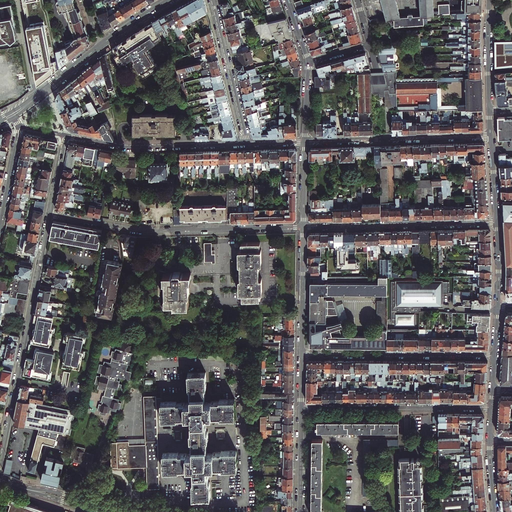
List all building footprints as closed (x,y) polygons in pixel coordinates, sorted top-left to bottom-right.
[(21,0),(30,44),(31,48),(37,84),(48,76),(56,70),(60,67),(53,39),(52,33),(51,27),(47,11),(43,4),(42,0),(21,0)] [(65,41),(70,59),(80,51),(89,44),(90,41),(85,26),(84,26),(81,19),(82,19),(79,11),(77,12),(73,0),(55,0),(59,10),(63,8),(65,14),(66,13),(72,36),(70,41),(68,40),(65,41)] [(103,0),(92,0),(95,7),(97,14),(108,10),(106,6),(103,0)] [(126,17),(116,1),(117,0),(103,0),(106,6),(109,3),(112,7),(115,12),(116,15),(117,14),(121,20),(124,18),(126,17)] [(129,15),(131,14),(128,7),(127,5),(123,0),(117,0),(116,1),(126,17),(129,15)] [(123,0),(127,5),(128,7),(131,14),(135,12),(137,10),(130,0),(123,0)] [(130,0),(137,10),(140,9),(142,7),(139,1),(139,0),(130,0)] [(204,0),(192,0),(186,4),(194,20),(208,12),(206,4),(204,0)] [(301,0),(300,0),(294,2),(296,9),(299,18),(302,17),(311,14),(327,9),(326,5),(325,0),(304,7),(301,0)] [(341,7),(352,4),(351,1),(351,0),(343,0),(336,2),(333,3),(334,9),(338,8),(341,7)] [(399,17),(395,0),(380,0),(385,15),(369,19),(370,24),(383,20),(384,23),(389,22),(391,24),(391,26),(427,23),(427,15),(429,15),(434,15),(433,0),(420,0),(422,15),(413,16),(413,14),(410,14),(410,16),(399,17)] [(466,0),(467,0),(461,0),(461,13),(481,11),(481,0),(466,0)] [(230,11),(230,9),(229,6),(231,6),(228,1),(220,3),(222,10),(224,16),(235,13),(233,10),(230,11)] [(17,36),(11,3),(0,5),(0,23),(1,30),(0,29),(0,43),(12,41),(14,39),(17,36)] [(116,15),(115,12),(112,14),(109,9),(112,7),(109,3),(106,6),(108,10),(113,25),(118,22),(121,20),(117,14),(116,15)] [(266,8),(268,19),(270,19),(269,15),(277,12),(279,19),(286,17),(284,11),(281,3),(276,4),(276,3),(271,5),(271,6),(266,8)] [(196,23),(194,20),(186,4),(181,6),(177,9),(186,25),(191,22),(193,25),(196,23)] [(238,4),(232,7),(232,9),(233,10),(235,13),(242,11),(238,4)] [(353,8),(352,4),(341,7),(338,8),(339,11),(328,14),(329,18),(342,14),(354,11),(353,8)] [(175,10),(172,12),(183,32),(186,31),(188,35),(191,34),(187,27),(186,25),(177,9),(175,10)] [(113,25),(108,10),(97,14),(103,32),(110,28),(113,25)] [(242,11),(235,13),(224,16),(224,20),(225,24),(249,18),(249,16),(249,15),(245,16),(244,11),(242,11)] [(340,22),(356,18),(355,15),(354,11),(342,14),(343,18),(342,19),(341,17),(330,20),(331,24),(338,22),(340,22)] [(464,17),(464,21),(481,19),(481,15),(481,11),(461,13),(454,13),(455,15),(457,15),(457,18),(463,18),(464,17)] [(169,13),(167,15),(175,30),(177,29),(181,36),(184,34),(183,32),(172,12),(169,13)] [(313,22),(311,14),(302,17),(303,21),(305,25),(311,23),(313,22)] [(153,23),(158,32),(162,30),(164,33),(162,34),(165,39),(167,38),(168,42),(170,41),(170,43),(174,42),(172,32),(171,32),(175,30),(167,15),(163,17),(159,19),(160,19),(153,23)] [(286,17),(279,19),(268,22),(271,32),(272,32),(274,35),(275,35),(277,42),(278,42),(293,37),(290,28),(286,17)] [(250,18),(249,18),(225,24),(226,27),(227,31),(240,28),(250,26),(250,22),(251,22),(250,18)] [(357,21),(356,18),(340,22),(341,25),(339,26),(340,27),(339,27),(339,29),(343,28),(358,24),(357,21)] [(481,19),(464,21),(463,21),(461,21),(461,26),(441,26),(442,29),(461,29),(481,29),(481,25),(481,19)] [(158,32),(153,23),(123,41),(118,45),(113,48),(123,64),(131,59),(143,78),(158,69),(146,49),(162,40),(158,32)] [(305,34),(313,31),(311,23),(305,25),(302,26),(305,34)] [(358,24),(343,28),(344,31),(341,32),(341,33),(340,33),(341,36),(345,34),(347,34),(359,30),(359,28),(358,24)] [(187,27),(191,34),(194,40),(200,37),(199,35),(194,37),(189,27),(187,27)] [(240,28),(227,31),(228,35),(229,38),(238,36),(241,36),(240,28)] [(306,37),(307,41),(320,36),(326,34),(325,33),(324,33),(324,31),(323,32),(321,28),(313,31),(305,34),(306,37)] [(465,37),(481,37),(481,33),(481,29),(461,29),(461,34),(453,35),(453,37),(465,37)] [(349,41),(342,43),(343,46),(362,40),(361,36),(359,30),(347,34),(349,41)] [(203,42),(214,37),(213,34),(212,31),(203,36),(200,37),(201,38),(203,42)] [(238,36),(229,38),(230,44),(232,54),(238,52),(249,50),(248,45),(243,46),(243,42),(240,43),(238,36)] [(320,36),(307,41),(309,45),(310,49),(329,43),(328,41),(327,42),(327,40),(322,41),(320,36)] [(199,39),(201,38),(200,37),(194,40),(195,42),(189,45),(191,49),(193,48),(192,44),(200,40),(199,39)] [(205,48),(215,44),(215,41),(214,37),(203,42),(196,46),(197,50),(196,50),(196,51),(201,50),(205,48)] [(293,37),(278,42),(279,45),(273,47),(273,51),(280,49),(284,47),(295,43),(294,40),(293,37)] [(449,46),(465,45),(481,45),(481,41),(481,37),(465,37),(465,42),(463,42),(463,41),(450,42),(449,43),(449,46)] [(62,65),(65,63),(59,41),(58,38),(53,39),(60,67),(62,65)] [(64,39),(59,41),(65,63),(67,61),(70,59),(65,41),(64,39)] [(494,52),(495,68),(511,66),(511,40),(494,41),(494,52)] [(331,42),(329,43),(310,49),(312,55),(317,53),(326,51),(325,47),(332,46),(331,42)] [(297,47),(295,43),(284,47),(286,51),(284,51),(284,53),(282,53),(280,49),(273,51),(275,58),(280,56),(298,50),(297,47)] [(196,57),(204,55),(217,51),(217,49),(215,44),(205,48),(206,51),(202,52),(195,53),(196,57)] [(395,52),(395,44),(386,45),(387,49),(384,50),(387,62),(381,64),(382,69),(383,72),(395,71),(395,63),(393,63),(393,53),(395,52)] [(387,49),(386,45),(376,45),(379,54),(381,64),(387,62),(384,50),(387,49)] [(462,53),(481,53),(481,49),(481,45),(465,45),(465,49),(461,49),(461,50),(451,51),(451,54),(462,53)] [(250,49),(249,50),(238,52),(239,59),(241,65),(246,63),(248,63),(253,62),(250,49)] [(299,53),(298,50),(280,56),(281,59),(286,58),(286,57),(287,56),(289,60),(300,56),(299,53)] [(200,63),(219,58),(218,55),(217,51),(204,55),(205,59),(199,60),(200,63)] [(103,55),(100,57),(100,58),(107,83),(108,85),(109,90),(114,89),(115,88),(106,53),(103,55)] [(365,53),(354,56),(360,73),(370,72),(371,72),(369,67),(365,69),(363,69),(362,65),(363,65),(364,64),(364,63),(368,62),(367,59),(365,53)] [(481,58),(481,53),(462,53),(462,58),(453,59),(453,62),(464,62),(481,61),(481,58)] [(300,56),(289,60),(281,62),(283,66),(287,65),(288,64),(288,63),(290,63),(294,76),(301,76),(302,63),(301,61),(300,56)] [(343,59),(346,71),(347,73),(357,73),(360,73),(354,56),(348,57),(343,59)] [(100,58),(100,57),(96,60),(92,64),(98,76),(100,82),(101,83),(102,85),(107,83),(100,58)] [(210,64),(211,69),(221,66),(220,63),(219,58),(200,63),(201,68),(204,67),(204,68),(206,68),(206,66),(206,65),(210,64)] [(337,60),(331,62),(333,68),(335,74),(339,74),(338,72),(342,71),(342,72),(346,71),(343,59),(337,60)] [(453,69),(464,69),(481,69),(481,66),(481,61),(464,62),(464,66),(453,66),(453,69)] [(319,75),(328,74),(327,70),(333,68),(331,62),(324,64),(316,66),(319,75)] [(200,63),(195,64),(186,67),(178,69),(179,73),(187,71),(196,69),(201,68),(200,63)] [(98,76),(92,64),(89,66),(86,68),(93,79),(95,77),(97,81),(98,80),(99,82),(100,82),(98,76)] [(221,67),(221,66),(211,69),(202,71),(203,76),(204,76),(205,77),(222,72),(222,70),(221,67)] [(238,79),(254,75),(257,74),(255,67),(251,68),(237,71),(237,75),(238,79)] [(85,70),(82,72),(89,83),(93,90),(99,101),(100,103),(105,101),(103,98),(96,85),(93,79),(86,68),(85,70)] [(451,74),(451,77),(466,77),(482,77),(482,74),(481,69),(464,69),(464,73),(451,74)] [(385,105),(397,105),(396,93),(396,79),(396,71),(395,71),(383,72),(371,72),(370,72),(371,93),(379,93),(379,96),(384,96),(385,105)] [(78,75),(84,86),(87,92),(88,93),(93,90),(89,83),(82,72),(80,74),(78,75)] [(222,72),(205,77),(204,77),(200,78),(201,85),(204,84),(224,79),(223,76),(222,72)] [(357,73),(359,112),(359,113),(369,112),(369,121),(359,121),(360,134),(366,134),(373,134),(371,93),(370,72),(360,73),(357,73)] [(495,77),(495,80),(511,79),(511,75),(506,76),(506,72),(495,73),(495,77)] [(72,80),(80,95),(81,96),(82,96),(85,94),(82,88),(80,90),(79,88),(84,86),(78,75),(75,78),(72,80)] [(239,83),(240,86),(258,82),(260,81),(259,78),(255,79),(254,75),(238,79),(239,83)] [(441,105),(441,83),(451,83),(452,82),(452,81),(466,81),(466,77),(451,77),(445,78),(437,78),(437,83),(438,105),(441,105)] [(482,89),(482,77),(466,77),(466,81),(466,104),(467,108),(469,108),(471,108),(473,108),(483,108),(482,104),(482,99),(482,95),(482,89)] [(437,78),(396,79),(396,93),(433,92),(433,95),(430,95),(430,104),(418,104),(419,106),(419,110),(426,110),(433,109),(438,109),(438,105),(437,83),(437,78)] [(206,91),(226,86),(225,83),(224,79),(204,84),(206,91)] [(511,79),(495,80),(496,92),(497,102),(500,105),(511,103),(511,97),(510,97),(510,94),(509,93),(507,93),(506,87),(511,86),(511,79)] [(66,85),(71,94),(73,97),(77,104),(77,106),(80,105),(81,104),(80,103),(79,99),(76,97),(80,95),(72,80),(69,83),(66,85)] [(241,89),(242,92),(263,87),(271,85),(270,82),(266,83),(259,85),(258,82),(240,86),(241,89)] [(60,90),(66,101),(68,105),(70,107),(73,106),(71,100),(72,100),(71,98),(70,95),(71,94),(66,85),(63,88),(60,90)] [(226,90),(226,86),(206,91),(204,92),(205,95),(208,94),(213,93),(214,96),(227,93),(226,90)] [(242,96),(243,100),(258,96),(265,95),(263,87),(242,92),(242,96)] [(64,102),(66,101),(60,90),(59,92),(57,92),(55,99),(59,107),(60,110),(61,111),(70,107),(68,105),(66,106),(64,102)] [(227,93),(214,96),(209,98),(208,98),(209,101),(209,100),(214,99),(215,103),(229,99),(228,96),(227,93)] [(258,96),(243,100),(244,103),(245,106),(265,101),(266,101),(265,99),(262,100),(261,99),(259,99),(258,96)] [(97,108),(98,111),(112,106),(110,99),(105,101),(100,103),(101,105),(97,108)] [(216,106),(217,109),(230,106),(230,103),(229,99),(215,103),(210,104),(205,105),(206,109),(211,107),(216,106)] [(94,104),(92,100),(86,102),(91,114),(98,111),(97,108),(94,103),(94,104)] [(246,113),(266,108),(267,108),(265,101),(245,106),(246,109),(246,113)] [(77,104),(73,106),(70,107),(61,111),(61,113),(63,118),(66,124),(75,120),(74,117),(77,116),(78,115),(83,113),(82,112),(83,111),(82,107),(81,108),(80,105),(77,106),(77,104)] [(280,122),(280,137),(289,137),(297,136),(296,105),(291,105),(291,120),(291,123),(284,123),(284,120),(284,117),(286,115),(283,112),(283,105),(280,105),(280,122)] [(212,114),(213,118),(232,113),(231,110),(230,106),(217,109),(212,111),(208,112),(208,115),(212,114)] [(248,119),(262,116),(261,112),(267,111),(266,108),(246,113),(247,116),(248,119)] [(470,131),(470,125),(470,120),(469,113),(469,108),(467,108),(467,116),(466,116),(466,118),(462,118),(462,120),(462,131),(466,131),(470,131)] [(349,135),(352,135),(351,117),(352,117),(347,117),(347,112),(346,112),(346,109),(343,109),(344,135),(349,135)] [(454,116),(454,131),(458,131),(462,131),(462,120),(457,120),(457,115),(456,115),(456,109),(454,109),(454,116)] [(396,114),(392,114),(392,133),(398,133),(403,133),(403,119),(402,110),(397,110),(397,112),(399,112),(399,115),(398,115),(396,114)] [(422,132),(427,132),(426,110),(419,110),(416,110),(416,116),(422,115),(424,115),(424,117),(423,117),(423,122),(417,123),(417,133),(422,132)] [(351,117),(352,135),(356,135),(360,134),(359,121),(359,117),(359,113),(359,112),(356,112),(356,117),(351,117)] [(223,123),(234,120),(233,116),(232,113),(213,118),(208,119),(209,122),(214,121),(215,124),(221,123),(223,123)] [(331,115),(331,119),(331,122),(324,122),(324,123),(316,123),(317,136),(328,135),(337,135),(337,114),(331,115)] [(176,115),(133,115),(133,134),(151,133),(156,133),(176,133),(176,115)] [(262,116),(248,119),(249,123),(250,126),(264,123),(263,119),(268,118),(267,115),(262,116)] [(498,139),(511,138),(511,116),(498,117),(498,133),(498,139)] [(439,118),(440,132),(444,132),(448,132),(448,119),(443,119),(443,118),(439,118)] [(483,125),(483,119),(475,119),(475,121),(476,121),(476,124),(470,125),(470,131),(482,130),(484,128),(483,125)] [(76,120),(75,120),(66,124),(67,126),(70,131),(79,133),(95,136),(89,125),(87,126),(78,124),(76,120)] [(235,124),(234,120),(223,123),(224,129),(235,126),(235,124)] [(105,138),(97,123),(96,121),(89,125),(95,136),(100,137),(105,138)] [(100,122),(97,123),(105,138),(109,138),(114,139),(108,128),(111,126),(108,121),(102,124),(101,122),(100,123),(100,122)] [(251,133),(265,130),(264,126),(270,125),(270,126),(271,126),(272,126),(271,122),(271,121),(264,123),(250,126),(250,130),(251,133)] [(275,137),(280,137),(280,122),(271,122),(272,126),(271,126),(272,128),(267,129),(268,138),(275,137)] [(204,140),(210,139),(209,131),(209,126),(206,127),(201,127),(200,128),(196,129),(195,126),(193,126),(195,132),(196,138),(197,140),(204,140)] [(238,136),(235,126),(224,129),(223,129),(223,139),(231,139),(236,139),(238,136)] [(265,130),(251,133),(252,136),(254,138),(261,138),(268,138),(267,129),(265,130)] [(9,146),(12,132),(10,130),(8,130),(6,131),(0,134),(0,143),(1,144),(9,146)] [(22,145),(32,147),(34,136),(30,135),(26,134),(24,135),(23,139),(22,145)] [(39,148),(39,145),(41,137),(38,136),(34,136),(32,147),(39,148)] [(41,144),(56,147),(57,144),(57,142),(56,140),(41,137),(39,145),(41,146),(41,144)] [(73,168),(75,159),(78,144),(70,143),(68,144),(67,151),(64,166),(73,168)] [(457,144),(458,155),(465,155),(465,157),(465,159),(458,160),(458,162),(465,161),(468,161),(468,152),(467,143),(462,143),(457,144)] [(468,152),(476,151),(476,143),(473,143),(467,143),(468,152)] [(483,143),(476,143),(476,151),(485,151),(485,148),(485,145),(484,143),(483,143)] [(81,145),(78,144),(75,159),(78,160),(79,159),(80,156),(79,155),(83,156),(85,146),(81,145)] [(427,145),(421,145),(422,166),(420,166),(420,171),(427,171),(427,160),(432,160),(432,144),(427,145)] [(432,144),(432,160),(433,164),(436,164),(437,162),(438,162),(438,164),(440,164),(440,159),(439,144),(436,144),(432,144)] [(447,153),(446,144),(443,144),(439,144),(440,159),(443,159),(443,161),(444,162),(445,162),(446,175),(440,175),(441,179),(448,179),(447,153)] [(446,144),(447,153),(453,153),(454,162),(458,162),(458,160),(458,158),(458,155),(457,144),(452,144),(446,144)] [(381,146),(382,162),(401,161),(401,160),(400,145),(389,146),(381,146)] [(414,164),(417,164),(417,160),(419,160),(419,164),(419,165),(420,165),(420,166),(422,166),(421,145),(417,145),(413,145),(414,164)] [(83,156),(83,160),(82,164),(92,165),(95,148),(90,147),(85,146),(83,156)] [(354,147),(355,155),(367,155),(367,152),(375,152),(375,146),(365,146),(354,147)] [(332,147),(311,148),(309,150),(309,157),(309,167),(313,167),(313,162),(315,162),(315,156),(327,156),(327,159),(333,159),(332,154),(332,147)] [(355,155),(354,147),(344,147),(332,147),(332,154),(340,154),(340,161),(355,160),(355,155)] [(98,148),(95,148),(92,165),(97,167),(100,149),(98,148)] [(104,150),(100,149),(97,167),(97,169),(99,169),(100,166),(103,167),(103,166),(105,161),(107,150),(104,150)] [(269,150),(270,168),(276,168),(276,165),(279,165),(279,163),(279,149),(274,150),(269,150)] [(284,149),(279,149),(279,163),(284,163),(284,159),(289,159),(289,149),(284,149)] [(110,168),(112,157),(113,151),(110,151),(107,150),(105,161),(108,161),(107,166),(109,166),(108,167),(110,168)] [(246,172),(246,166),(245,150),(242,151),(238,151),(238,167),(242,167),(242,172),(246,172)] [(245,150),(246,166),(250,166),(250,171),(251,171),(251,176),(254,176),(254,168),(254,150),(249,150),(245,150)] [(258,150),(254,150),(254,168),(258,168),(258,174),(262,174),(261,164),(261,161),(261,150),(258,150)] [(261,150),(261,161),(266,161),(266,164),(266,170),(270,170),(270,168),(269,150),(266,150),(261,150)] [(37,157),(31,156),(31,152),(25,151),(25,152),(21,151),(20,154),(20,157),(36,160),(37,159),(37,157)] [(54,157),(55,154),(38,151),(37,157),(37,159),(44,161),(44,157),(54,159),(54,157)] [(225,151),(219,151),(218,176),(218,190),(227,190),(227,185),(229,185),(230,167),(230,151),(225,151)] [(230,151),(230,167),(235,167),(235,173),(235,177),(238,177),(238,173),(238,167),(238,151),(235,151),(230,151)] [(468,152),(468,161),(486,160),(485,155),(485,151),(476,151),(468,152)] [(188,169),(188,152),(184,152),(180,153),(180,155),(180,160),(180,169),(184,169),(184,177),(188,177),(188,169)] [(196,180),(196,168),(196,152),(192,152),(188,152),(188,169),(192,169),(192,180),(196,180)] [(204,168),(204,152),(200,152),(196,152),(196,168),(200,168),(200,177),(204,177),(204,168)] [(511,157),(506,158),(506,154),(499,154),(499,158),(500,165),(511,164),(511,157)] [(36,163),(36,160),(20,157),(19,160),(18,164),(32,166),(35,167),(36,163)] [(136,161),(117,159),(116,171),(126,172),(125,177),(135,178),(136,161)] [(466,176),(472,176),(486,176),(486,170),(486,164),(486,160),(468,161),(465,161),(466,176)] [(151,179),(167,178),(168,178),(168,174),(169,174),(169,166),(168,166),(168,163),(159,163),(150,163),(150,179),(151,179)] [(31,174),(32,166),(18,164),(18,167),(17,171),(31,174)] [(71,178),(73,168),(64,166),(63,171),(62,176),(71,178)] [(51,173),(52,170),(43,168),(40,168),(39,175),(50,177),(51,173)] [(31,174),(17,171),(17,174),(16,177),(33,180),(33,179),(34,174),(31,174)] [(49,183),(50,177),(39,175),(38,180),(33,179),(33,180),(32,183),(31,187),(48,190),(49,183)] [(296,175),(283,175),(282,175),(282,178),(270,177),(270,184),(273,184),(273,181),(281,181),(296,182),(296,178),(296,175)] [(61,180),(60,183),(81,188),(82,182),(79,181),(79,179),(71,178),(62,176),(61,180)] [(28,186),(29,186),(30,182),(32,183),(33,180),(16,177),(15,180),(15,183),(25,185),(28,186)] [(433,195),(433,190),(433,179),(420,180),(414,180),(415,202),(421,202),(421,195),(429,195),(433,195)] [(433,179),(433,190),(442,189),(442,187),(441,179),(433,179)] [(296,182),(281,181),(281,190),(289,190),(289,194),(296,194),(296,187),(296,182)] [(24,188),(25,185),(15,183),(14,186),(13,190),(30,193),(31,187),(29,186),(28,186),(28,188),(24,188)] [(59,188),(59,191),(71,194),(71,192),(72,192),(72,190),(72,189),(74,190),(84,192),(85,188),(81,188),(60,183),(59,188)] [(237,195),(237,188),(237,185),(229,185),(227,185),(227,190),(227,197),(227,203),(231,203),(231,195),(237,195)] [(47,193),(48,190),(31,187),(30,193),(30,196),(34,196),(42,197),(43,194),(47,195),(47,193)] [(487,187),(472,188),(472,194),(472,196),(473,196),(488,195),(488,191),(487,187)] [(30,193),(13,190),(13,192),(12,196),(29,199),(30,196),(30,193)] [(308,206),(312,206),(314,206),(315,206),(316,206),(321,206),(323,206),(325,206),(327,207),(333,207),(333,203),(333,201),(333,199),(316,198),(317,190),(309,190),(309,201),(308,206)] [(58,196),(57,199),(73,202),(74,199),(83,200),(84,196),(71,194),(59,191),(58,196)] [(358,219),(362,219),(362,201),(361,192),(357,192),(357,197),(357,202),(352,202),(352,219),(358,219)] [(288,209),(296,208),(296,200),(296,194),(289,194),(289,204),(288,204),(288,209)] [(434,218),(434,207),(433,195),(429,195),(429,200),(429,206),(426,206),(426,207),(421,207),(422,218),(428,218),(434,218)] [(28,203),(29,199),(12,196),(12,199),(11,202),(25,205),(25,202),(28,203)] [(443,205),(443,207),(444,218),(448,218),(451,218),(450,206),(450,196),(449,196),(443,197),(443,205)] [(454,196),(454,206),(457,206),(460,206),(460,201),(459,201),(459,200),(463,199),(463,196),(454,196)] [(348,220),(352,219),(352,202),(351,197),(348,197),(348,203),(342,203),(343,220),(348,220)] [(90,200),(89,208),(88,215),(91,215),(94,216),(96,202),(97,198),(94,198),(94,201),(90,200)] [(343,220),(342,203),(342,202),(342,198),(338,198),(338,201),(338,203),(333,203),(333,207),(333,220),(338,220),(343,220)] [(73,202),(57,199),(56,203),(55,208),(63,210),(65,205),(72,207),(74,202),(73,202)] [(41,222),(43,212),(45,202),(36,201),(32,220),(41,222)] [(111,202),(109,212),(114,213),(119,214),(121,202),(117,201),(117,203),(111,202)] [(362,201),(362,219),(372,219),(381,219),(381,208),(380,204),(380,203),(380,201),(362,201)] [(511,201),(511,202),(503,202),(504,223),(505,236),(506,258),(511,257),(511,201)] [(24,207),(25,205),(11,202),(10,205),(10,208),(23,211),(26,212),(27,208),(24,207)] [(103,204),(96,202),(94,216),(97,217),(100,217),(103,204)] [(121,202),(119,214),(124,215),(130,216),(133,204),(121,202)] [(475,207),(475,210),(489,210),(489,207),(488,202),(477,203),(478,208),(476,208),(476,207),(475,207)] [(189,218),(193,218),(194,205),(193,204),(191,203),(190,205),(180,204),(181,209),(181,216),(185,216),(185,218),(189,218)] [(214,204),(213,205),(215,218),(220,218),(222,218),(222,217),(227,217),(227,205),(217,205),(216,204),(214,204)] [(213,205),(194,205),(193,218),(199,218),(199,217),(204,217),(208,217),(208,218),(215,218),(213,205)] [(315,212),(316,212),(316,208),(315,208),(315,206),(314,206),(314,212),(308,212),(308,219),(310,221),(312,220),(315,220),(315,212)] [(437,207),(436,207),(436,218),(442,218),(444,218),(443,207),(440,207),(437,207)] [(9,215),(21,218),(22,212),(23,213),(23,211),(10,208),(9,211),(9,215)] [(285,214),(285,221),(290,221),(293,221),(295,220),(296,219),(296,208),(288,209),(284,209),(285,211),(289,211),(289,214),(285,214)] [(389,219),(389,208),(381,208),(381,219),(386,219),(389,219)] [(21,233),(25,218),(21,218),(9,215),(8,219),(7,222),(18,224),(16,232),(21,233)] [(41,226),(41,222),(32,220),(30,230),(40,232),(41,226)] [(75,243),(78,226),(65,223),(53,221),(50,238),(75,243)] [(78,226),(75,243),(99,248),(102,230),(90,228),(78,226)] [(488,229),(465,230),(465,235),(470,235),(479,234),(479,241),(491,240),(491,235),(491,231),(488,229)] [(39,236),(39,232),(29,230),(29,234),(21,233),(21,238),(28,239),(38,240),(39,236)] [(425,230),(419,231),(419,240),(431,240),(431,230),(425,230)] [(342,277),(341,232),(329,233),(329,245),(329,251),(328,251),(328,263),(328,270),(328,277),(342,277)] [(341,232),(342,277),(368,277),(367,252),(362,252),(360,252),(360,259),(354,259),(354,261),(351,262),(350,245),(354,245),(355,245),(355,232),(348,232),(343,232),(341,232)] [(361,232),(355,232),(355,245),(359,245),(359,252),(360,252),(362,252),(367,252),(367,250),(367,232),(361,232)] [(316,256),(316,249),(316,240),(315,240),(315,233),(310,233),(308,235),(308,241),(308,248),(308,256),(316,256)] [(128,256),(132,257),(136,237),(129,235),(122,234),(120,241),(124,242),(123,246),(130,247),(128,256)] [(36,251),(38,241),(28,239),(21,238),(19,245),(19,247),(21,249),(22,250),(25,250),(25,253),(31,254),(29,262),(33,263),(36,251)] [(248,242),(246,242),(246,249),(243,249),(243,264),(244,264),(246,264),(246,271),(246,278),(244,278),(243,278),(243,293),(246,293),(246,300),(263,299),(262,292),(265,292),(266,292),(266,278),(263,278),(262,264),(265,264),(265,249),(263,249),(262,241),(259,242),(248,242)] [(210,243),(204,243),(204,256),(205,258),(205,260),(212,260),(212,262),(212,263),(215,263),(215,254),(212,254),(212,251),(212,243),(210,243)] [(391,258),(380,258),(380,277),(386,277),(392,277),(392,271),(391,258)] [(18,279),(30,281),(32,271),(33,263),(29,262),(21,260),(19,275),(18,279)] [(115,261),(108,260),(106,271),(105,271),(102,283),(104,283),(101,296),(100,296),(98,308),(99,308),(98,313),(113,316),(114,306),(116,306),(117,299),(118,290),(123,263),(119,262),(115,261)] [(47,273),(55,275),(68,277),(69,270),(48,266),(48,269),(47,273)] [(165,273),(165,281),(166,294),(165,294),(165,302),(173,302),(173,303),(181,303),(181,305),(188,304),(188,294),(189,294),(188,280),(188,273),(181,273),(181,271),(176,272),(173,272),(173,273),(165,273)] [(13,278),(12,278),(0,275),(0,288),(4,289),(11,290),(13,278)] [(68,277),(55,275),(54,280),(53,279),(53,281),(52,284),(65,287),(65,290),(71,291),(72,288),(70,287),(72,278),(68,277)] [(492,276),(479,276),(479,281),(473,281),(473,284),(478,284),(484,284),(484,283),(491,283),(491,280),(492,276)] [(30,281),(18,279),(14,278),(13,278),(11,290),(10,294),(10,296),(13,297),(16,297),(18,292),(27,294),(30,281)] [(387,294),(387,283),(327,283),(327,281),(325,281),(325,283),(310,283),(310,297),(310,346),(361,347),(383,347),(387,347),(387,329),(387,323),(379,323),(379,330),(379,336),(326,336),(326,299),(324,299),(324,294),(382,294),(387,294)] [(394,283),(390,283),(390,321),(390,324),(394,324),(394,327),(414,327),(414,313),(414,309),(421,308),(442,308),(442,295),(449,295),(448,283),(442,283),(442,282),(394,282),(394,283)] [(484,284),(478,284),(473,284),(472,292),(477,291),(491,291),(491,287),(491,283),(484,283),(484,284)] [(57,289),(40,285),(39,293),(38,299),(49,302),(51,295),(55,296),(57,289)] [(4,289),(0,288),(0,294),(10,297),(10,296),(10,294),(3,293),(4,289)] [(491,291),(477,291),(478,294),(475,294),(475,298),(479,298),(479,300),(491,300),(491,295),(491,291)] [(463,306),(463,292),(453,292),(453,304),(453,305),(454,305),(454,306),(455,306),(463,306)] [(463,292),(463,306),(490,307),(490,304),(491,300),(479,300),(479,298),(475,298),(475,299),(469,299),(469,292),(463,292)] [(9,299),(10,297),(0,294),(0,301),(4,302),(5,298),(9,299)] [(387,323),(387,294),(382,294),(382,300),(377,300),(377,330),(379,330),(379,323),(387,323)] [(37,303),(36,306),(52,309),(53,305),(54,305),(55,306),(64,308),(65,305),(49,302),(38,299),(37,303)] [(35,313),(53,316),(65,318),(65,315),(62,315),(62,314),(53,313),(52,313),(51,313),(52,309),(36,306),(36,309),(35,313)] [(276,316),(276,322),(295,322),(295,319),(295,316),(295,311),(290,311),(290,316),(276,316)] [(53,316),(35,313),(34,318),(37,319),(37,322),(36,322),(35,327),(35,328),(34,333),(34,335),(33,337),(34,337),(33,342),(50,345),(53,328),(51,328),(53,320),(53,316)] [(490,314),(467,313),(467,323),(477,323),(477,329),(489,329),(490,324),(490,318),(490,314)] [(392,329),(387,329),(387,347),(387,349),(393,349),(397,349),(398,338),(398,333),(392,333),(392,329)] [(407,329),(392,329),(392,333),(398,333),(400,333),(400,337),(398,338),(397,349),(401,349),(404,349),(404,333),(407,333),(407,329)] [(419,329),(416,329),(416,332),(415,332),(415,337),(411,337),(411,343),(412,343),(412,349),(415,349),(419,349),(419,337),(419,329)] [(84,335),(67,332),(65,340),(68,340),(68,345),(67,344),(65,351),(66,351),(65,356),(64,360),(65,360),(64,365),(80,368),(83,351),(81,350),(84,335)] [(407,333),(404,333),(404,349),(408,349),(410,349),(412,349),(412,343),(411,343),(411,337),(411,333),(407,333)] [(17,344),(19,336),(6,334),(5,338),(9,339),(8,345),(2,343),(1,349),(16,352),(17,344)] [(511,339),(504,339),(503,343),(503,346),(511,347),(511,339)] [(96,388),(104,390),(101,404),(98,403),(97,410),(99,410),(98,413),(105,415),(105,412),(108,413),(109,409),(115,410),(115,408),(118,408),(120,402),(117,401),(118,399),(112,397),(114,388),(116,389),(117,386),(120,387),(121,383),(118,383),(119,380),(116,380),(117,377),(128,380),(131,371),(125,370),(127,363),(123,362),(124,360),(122,359),(123,354),(126,354),(126,352),(129,352),(131,345),(129,345),(129,342),(123,341),(122,343),(119,343),(118,349),(115,348),(114,351),(111,350),(110,357),(112,357),(111,362),(103,360),(102,364),(99,363),(96,372),(100,373),(99,376),(96,375),(94,383),(97,384),(96,388)] [(14,359),(16,352),(1,349),(0,348),(0,355),(5,356),(3,366),(13,368),(14,359)] [(23,374),(31,375),(31,373),(37,375),(38,373),(41,374),(40,376),(49,377),(54,353),(37,349),(37,352),(35,352),(35,353),(34,355),(36,355),(35,360),(26,358),(24,367),(23,374)] [(198,349),(150,349),(150,356),(199,356),(199,359),(216,359),(216,361),(227,361),(227,354),(216,354),(216,352),(198,352),(198,349)] [(511,354),(502,354),(501,369),(501,384),(511,384),(511,354)] [(435,361),(430,361),(430,381),(432,381),(436,381),(444,381),(444,376),(444,371),(444,361),(441,361),(435,361)] [(479,367),(479,370),(487,370),(487,366),(487,361),(473,361),(473,364),(470,364),(470,367),(470,368),(471,368),(471,370),(473,370),(473,367),(479,367)] [(12,374),(13,368),(3,366),(3,369),(2,369),(0,379),(10,382),(12,374)] [(475,373),(474,381),(486,381),(487,375),(487,370),(479,370),(473,370),(471,370),(470,370),(468,370),(465,370),(465,373),(466,373),(467,373),(473,373),(475,373)] [(234,418),(233,401),(220,402),(220,403),(210,403),(211,404),(204,404),(204,398),(205,398),(205,388),(206,388),(206,374),(189,374),(190,388),(191,388),(191,393),(191,398),(192,398),(193,404),(185,405),(185,403),(176,404),(176,402),(162,403),(162,419),(176,419),(176,418),(185,418),(185,416),(193,416),(193,423),(192,423),(192,432),(191,432),(191,440),(192,440),(192,448),(194,448),(194,455),(186,455),(186,454),(177,454),(177,453),(163,453),(163,470),(177,470),(177,469),(186,468),(186,467),(194,467),(194,474),(193,474),(193,483),(192,483),(192,497),(209,497),(209,483),(207,483),(207,474),(206,474),(206,467),(212,467),(212,468),(221,468),(221,469),(235,469),(235,452),(220,452),(220,453),(212,454),(212,455),(205,455),(205,448),(207,448),(206,439),(208,439),(207,432),(206,432),(206,423),(205,423),(205,416),(211,416),(211,417),(220,417),(220,418),(234,418)] [(427,390),(427,387),(427,384),(427,381),(423,381),(420,381),(420,382),(418,382),(418,389),(424,389),(424,390),(426,390),(427,390)] [(448,389),(447,389),(440,389),(440,402),(443,402),(445,402),(448,402),(453,402),(453,382),(453,381),(446,381),(446,382),(448,382),(448,384),(449,385),(451,390),(448,390),(448,389)] [(474,381),(467,381),(467,390),(470,390),(470,391),(473,391),(486,391),(486,386),(486,381),(474,381)] [(0,402),(6,404),(7,395),(9,385),(0,383),(0,402)] [(30,393),(34,393),(34,388),(21,385),(19,393),(18,400),(43,405),(44,399),(44,397),(33,395),(30,394),(30,393)] [(422,402),(426,402),(426,390),(424,390),(424,389),(418,389),(418,402),(422,402)] [(467,390),(467,402),(484,402),(485,400),(485,395),(486,391),(473,391),(473,394),(471,394),(470,391),(470,390),(467,390)] [(286,397),(286,401),(294,401),(294,396),(294,392),(283,392),(280,392),(265,392),(262,392),(262,397),(286,397)] [(143,465),(144,487),(158,487),(156,396),(141,396),(143,444),(126,444),(125,441),(108,441),(108,466),(141,465),(143,465)] [(500,400),(500,405),(511,404),(511,396),(502,396),(500,398),(500,400)] [(43,405),(18,400),(16,411),(13,423),(40,428),(59,432),(70,434),(75,411),(58,408),(43,405)] [(511,404),(500,405),(499,408),(499,412),(511,412),(511,406),(511,407),(511,404)] [(446,425),(447,425),(447,414),(446,414),(442,414),(438,414),(438,431),(440,431),(440,428),(442,428),(442,425),(446,425)] [(482,414),(473,414),(473,420),(473,424),(484,424),(484,421),(484,416),(482,414)] [(317,431),(349,431),(349,425),(345,425),(345,420),(334,420),(334,419),(332,419),(331,419),(331,420),(317,420),(317,425),(316,425),(316,428),(317,428),(317,431)] [(376,425),(376,420),(361,420),(361,419),(359,419),(358,419),(358,420),(345,420),(345,425),(349,425),(349,431),(360,431),(372,431),(372,425),(376,425)] [(385,420),(376,420),(376,425),(372,425),(372,431),(398,431),(398,420),(388,420),(388,419),(387,419),(385,419),(385,420)] [(59,432),(40,428),(31,459),(28,470),(31,470),(35,472),(38,461),(44,442),(55,445),(59,432)] [(87,429),(84,437),(88,438),(87,442),(94,444),(97,432),(87,429)] [(459,439),(459,437),(438,437),(438,446),(456,446),(459,446),(459,439)] [(483,442),(483,437),(460,437),(459,437),(459,439),(461,439),(461,441),(464,441),(470,441),(471,446),(482,446),(483,442)] [(312,453),(312,463),(317,463),(317,466),(322,467),(323,440),(318,439),(312,440),(312,450),(311,450),(311,451),(311,453),(312,453)] [(363,440),(363,496),(370,496),(370,447),(398,446),(398,439),(363,440)] [(498,457),(499,468),(510,467),(511,467),(511,445),(500,445),(498,446),(498,453),(498,457)] [(85,448),(77,446),(76,450),(72,449),(70,457),(74,458),(73,461),(78,463),(81,463),(82,460),(92,462),(94,454),(84,452),(85,448)] [(439,456),(442,455),(457,454),(464,454),(464,450),(456,450),(456,446),(438,446),(438,449),(439,456)] [(483,452),(464,454),(457,454),(457,461),(459,461),(466,461),(473,460),(473,459),(478,459),(478,460),(483,459),(483,456),(483,452)] [(44,470),(41,481),(49,483),(58,484),(60,474),(58,473),(60,465),(62,465),(64,457),(61,456),(60,460),(49,457),(47,457),(46,461),(49,462),(47,470),(44,470)] [(293,457),(284,457),(283,467),(293,467),(293,462),(293,457)] [(414,459),(413,457),(409,458),(400,458),(400,465),(399,465),(401,511),(423,511),(420,464),(418,464),(418,461),(419,461),(419,460),(420,459),(420,458),(418,457),(417,457),(416,458),(416,459),(414,459)] [(10,476),(13,461),(6,459),(3,472),(4,474),(10,476)] [(312,480),(312,490),(317,490),(317,493),(322,493),(322,467),(317,466),(317,463),(312,463),(312,477),(310,477),(310,478),(310,480),(312,480)] [(473,467),(472,467),(473,472),(471,472),(471,471),(466,471),(460,472),(460,474),(457,474),(457,475),(460,475),(463,475),(473,474),(473,475),(478,474),(484,473),(484,470),(484,466),(473,467)] [(293,467),(283,467),(280,467),(280,470),(283,470),(283,476),(293,477),(293,472),(293,467)] [(511,479),(510,480),(499,480),(499,484),(499,488),(511,488),(511,485),(511,484),(511,479)] [(473,481),(473,482),(473,485),(460,486),(461,489),(469,488),(474,488),(474,489),(479,488),(479,487),(486,487),(485,484),(485,480),(473,481)] [(474,489),(475,495),(486,494),(486,491),(486,487),(479,487),(479,488),(474,489)] [(500,492),(501,498),(511,497),(511,487),(511,488),(499,488),(500,492)] [(321,511),(322,493),(317,493),(317,490),(312,490),(311,504),(310,504),(310,505),(310,507),(311,507),(311,511),(321,511)] [(382,511),(376,494),(370,496),(375,511),(382,511)] [(468,496),(440,498),(440,511),(443,511),(470,510),(487,509),(487,505),(487,498),(486,494),(475,495),(468,496)] [(53,511),(10,498),(9,502),(11,503),(7,511),(53,511)] [(259,503),(258,511),(273,511),(273,503),(259,503)]
